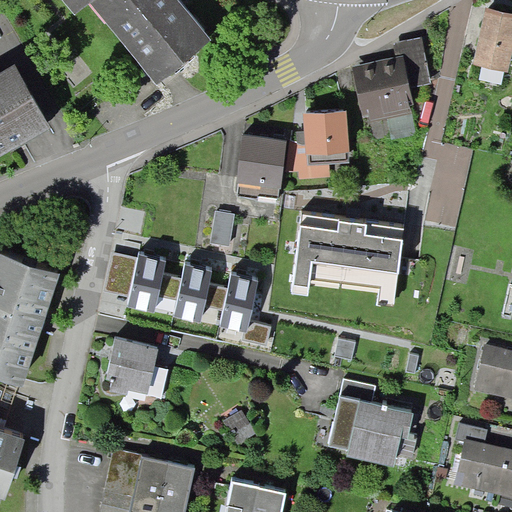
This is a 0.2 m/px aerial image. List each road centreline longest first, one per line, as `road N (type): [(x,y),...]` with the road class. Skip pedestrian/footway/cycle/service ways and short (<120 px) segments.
road 1 (residential): [(100,157),(106,203),(57,432),(54,511)]
road 2 (tertiary): [(100,157),(307,60),(325,40),(340,0)]
